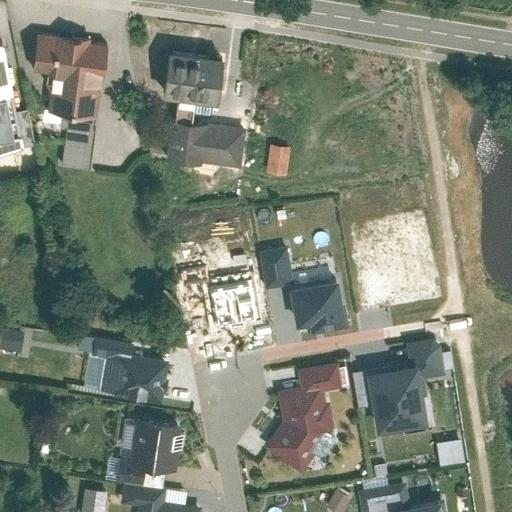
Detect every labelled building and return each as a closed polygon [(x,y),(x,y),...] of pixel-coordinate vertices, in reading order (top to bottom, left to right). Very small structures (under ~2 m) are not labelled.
[(39,29),(33,65),(53,68),(48,104),(96,111),(107,43),(89,40),(90,32),(60,28),(59,33),(39,29)] [(0,147),(36,141),(30,106),(17,108),(6,42),(0,42),(0,147)] [(223,54),(168,46),(162,90),(178,92),(213,97),(217,98),(223,54)] [(213,97),(178,92),(175,117),(202,121),(202,118),(210,119),(213,97)] [(87,169),(96,111),(48,104),(46,118),(62,120),(61,125),(66,126),(60,164),(87,169)] [(175,117),(173,116),(167,153),(197,157),(197,155),(240,161),(246,125),(210,119),(202,118),(202,121),(175,117)] [(288,144),(270,142),(268,170),(286,171),(288,144)] [(266,289),(289,285),(293,284),(286,243),(258,248),(266,289)] [(293,284),(289,285),(295,321),(307,319),(309,329),(348,322),(339,276),(293,284)] [(2,326),(0,336),(0,345),(19,349),(23,329),(2,326)] [(405,339),(410,361),(416,360),(419,374),(444,370),(439,342),(429,335),(405,339)] [(97,397),(162,408),(169,366),(104,354),(97,397)] [(285,419),(266,443),(301,468),(313,452),(308,448),(325,425),(329,428),(332,424),(328,400),(324,401),(322,386),(340,383),(336,358),(299,365),(302,383),(278,387),(285,419)] [(410,361),(366,368),(376,426),(426,418),(419,374),(416,360),(410,361)] [(182,421),(137,415),(130,460),(175,467),(182,421)] [(127,479),(123,497),(137,499),(134,511),(197,511),(199,505),(182,502),(185,489),(127,479)] [(364,511),(394,511),(393,506),(408,504),(404,480),(360,488),(364,511)] [(85,485),(81,511),(101,511),(106,488),(85,485)] [(342,510),(351,494),(339,487),(330,502),(342,510)] [(394,511),(441,511),(440,498),(408,504),(393,506),(394,511)]
